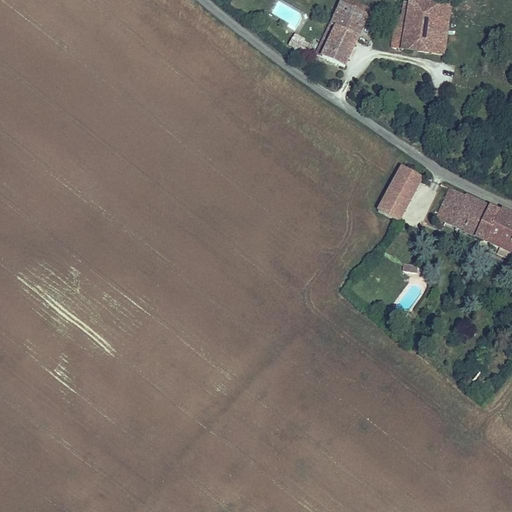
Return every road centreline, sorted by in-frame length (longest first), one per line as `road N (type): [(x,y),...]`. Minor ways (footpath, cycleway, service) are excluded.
road 1 (unclassified): [(204,0),(415,154),(511,206)]
road 2 (unknown): [(415,154),(446,85),(439,65),(367,55),(341,103)]
